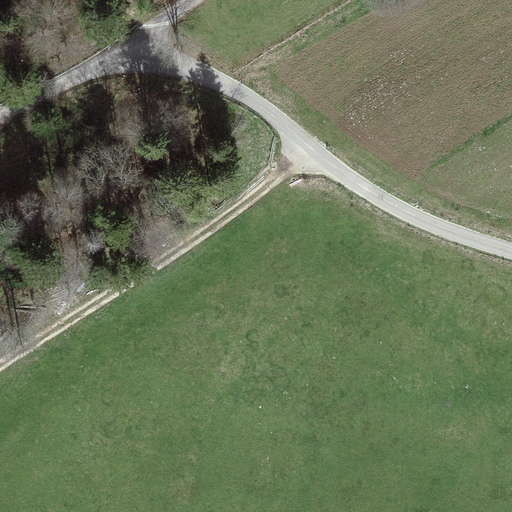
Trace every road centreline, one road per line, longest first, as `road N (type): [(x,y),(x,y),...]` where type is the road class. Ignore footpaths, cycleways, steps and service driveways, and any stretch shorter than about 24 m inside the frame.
road 1 (unclassified): [(511,254),(405,218),(346,182),(238,94),(179,71),(133,64),(58,82),(0,112)]
road 2 (track): [(0,364),(311,151)]
